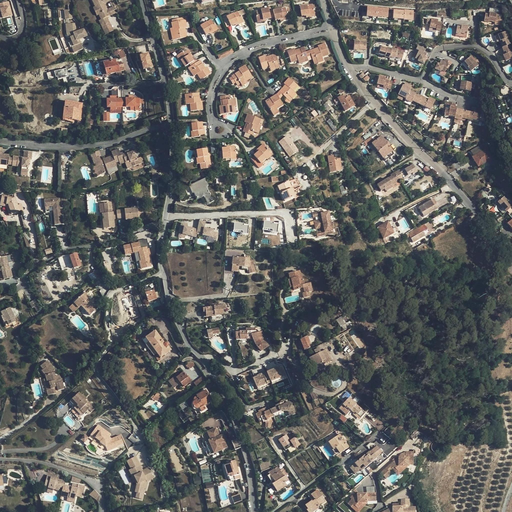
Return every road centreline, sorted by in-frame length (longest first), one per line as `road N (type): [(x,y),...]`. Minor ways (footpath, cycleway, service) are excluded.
road 1 (residential): [(348,69),(511,254)]
road 2 (residential): [(142,0),(171,132),(164,223)]
road 3 (residential): [(162,273),(115,290),(106,314),(111,342),(94,365),(136,438)]
road 4 (residential): [(332,28),(269,41),(227,63),(210,98),(220,130)]
road 5 (residential): [(203,359),(237,375),(284,351),(295,326),(340,307)]
road 6 (residential): [(203,359),(244,448),(255,511)]
road 7 (residential): [(270,511),(388,424)]
